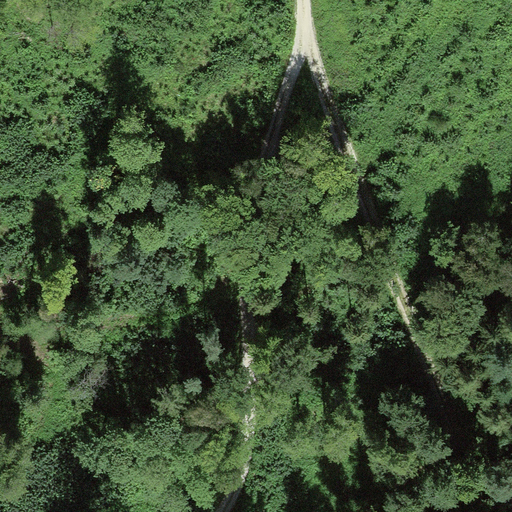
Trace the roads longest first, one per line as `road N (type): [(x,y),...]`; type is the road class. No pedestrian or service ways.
road 1 (track): [(308,0),(347,155),(480,511)]
road 2 (track): [(208,511),(227,485),(250,417),(245,238),(307,16)]
